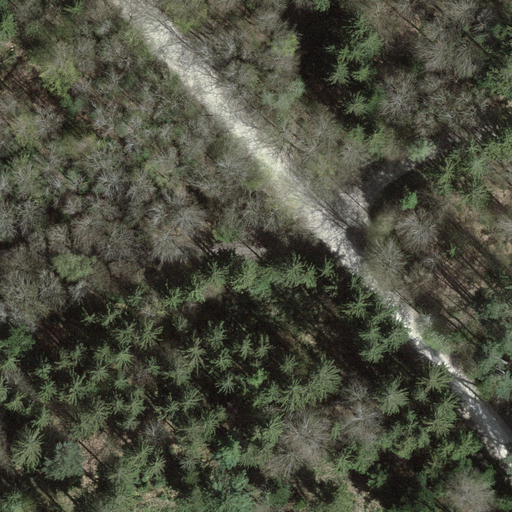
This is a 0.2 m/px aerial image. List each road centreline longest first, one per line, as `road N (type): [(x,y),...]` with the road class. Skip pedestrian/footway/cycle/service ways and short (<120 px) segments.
road 1 (unclassified): [(511,471),(130,0)]
road 2 (track): [(0,257),(169,256),(282,244),(319,227),(391,162),(511,130)]
